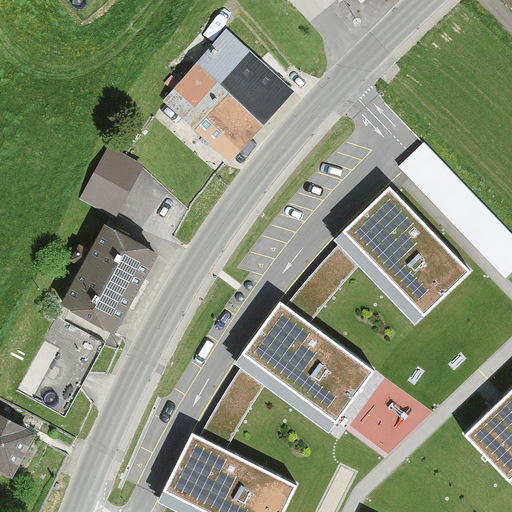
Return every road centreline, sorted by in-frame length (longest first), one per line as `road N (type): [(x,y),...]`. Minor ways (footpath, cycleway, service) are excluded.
road 1 (tertiary): [(76,511),(161,326),(217,229),(305,118),(425,0)]
road 2 (track): [(348,511),(511,347)]
road 3 (track): [(511,293),(383,162)]
